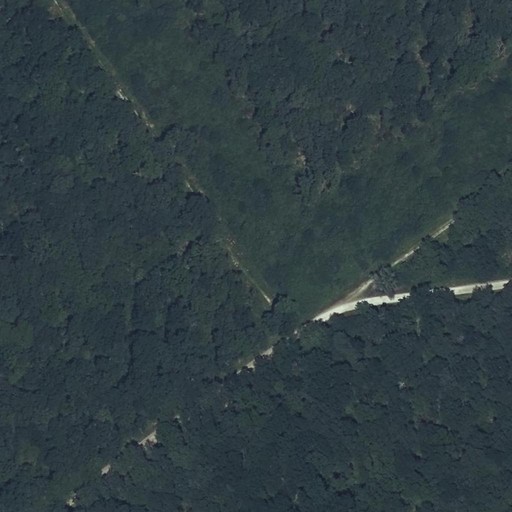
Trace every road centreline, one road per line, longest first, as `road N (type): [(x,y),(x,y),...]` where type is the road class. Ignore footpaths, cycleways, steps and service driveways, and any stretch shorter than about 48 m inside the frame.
road 1 (track): [(330,312),(48,511)]
road 2 (track): [(330,312),(511,282)]
